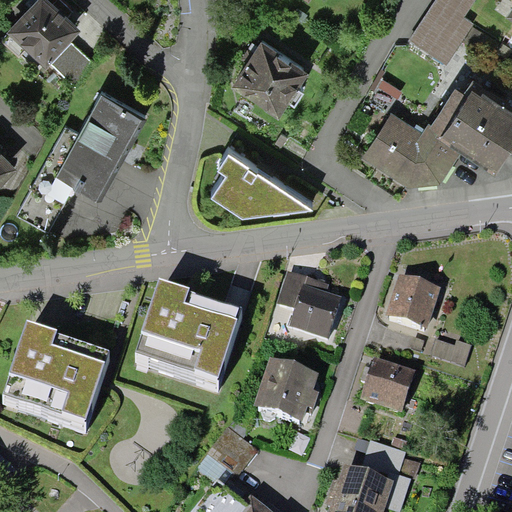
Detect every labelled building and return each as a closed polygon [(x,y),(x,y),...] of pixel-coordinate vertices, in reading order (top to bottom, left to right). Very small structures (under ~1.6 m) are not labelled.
[(465,15),(474,0),(438,0),(411,43),(447,66),(475,22),(465,15)] [(70,88),(91,64),(68,45),(76,35),(38,2),(0,46),(0,47),(38,79),(47,68),(70,88)] [(281,111),(310,67),(266,39),(237,82),(281,111)] [(394,104),(402,86),(388,80),(380,98),(394,104)] [(425,132),(457,160),(492,180),(511,147),(511,127),(454,92),(425,132)] [(67,198),(92,211),(138,123),(97,102),(76,141),(64,135),(17,222),(46,237),(67,198)] [(457,160),(425,132),(393,114),(365,158),(410,189),(441,186),(457,160)] [(0,177),(15,163),(0,146),(0,177)] [(243,210),(308,200),(229,148),(218,165),(227,171),(214,191),(243,210)] [(287,335),(328,345),(339,302),(324,298),(326,288),(288,278),(276,324),(289,327),(287,335)] [(387,325),(427,337),(439,296),(399,284),(387,325)] [(217,397),(240,323),(158,297),(135,371),(217,397)] [(84,438),(108,365),(26,339),(2,412),(84,438)] [(445,342),(440,353),(465,363),(470,352),(445,342)] [(256,417),(302,432),(317,383),(272,368),(256,417)] [(401,421),(413,383),(369,369),(357,407),(401,421)] [(329,511),(386,511),(388,507),(403,511),(404,511),(421,462),(368,445),(359,475),(343,470),(329,511)] [(0,485),(13,472),(0,460),(0,485)]
